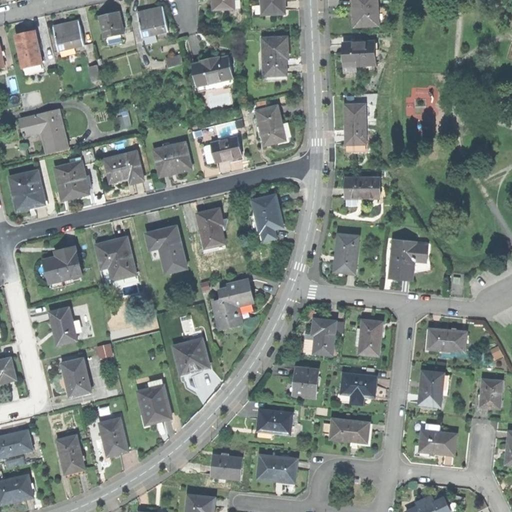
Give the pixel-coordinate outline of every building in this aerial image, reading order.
[(215,0),(216,11),(241,11),(241,1),(236,1),(235,0),(215,0)] [(262,0),(263,13),(285,12),(284,0),(262,0)] [(353,0),(354,12),(355,26),(379,25),(378,7),(377,0),(353,0)] [(385,6),(378,7),(379,25),(385,25),(390,21),(389,9),(385,6)] [(138,13),(143,37),(168,31),(163,8),(150,11),(138,13)] [(100,18),(106,40),(125,35),(120,13),(108,16),(100,18)] [(55,27),(61,51),(84,46),(79,21),(65,25),(55,27)] [(16,35),(23,67),(42,63),(35,31),(24,33),(16,35)] [(268,77),(291,76),(290,57),(288,38),(265,39),(268,77)] [(345,57),(345,73),(359,73),(359,65),(378,64),(377,43),(344,44),(345,57)] [(196,90),(234,84),(229,57),(218,59),(218,54),(207,56),(199,57),(200,62),(192,64),(196,90)] [(45,71),(42,63),(23,67),(25,76),(45,71)] [(90,69),(94,83),(103,80),(99,67),(90,69)] [(346,123),(346,144),(365,144),(366,105),(346,105),(346,123)] [(257,111),(265,145),(275,143),(285,141),(277,106),(257,111)] [(117,113),(123,128),(134,124),(129,109),(117,113)] [(58,112),(21,121),(24,134),(40,130),(43,140),(46,154),(68,148),(58,112)] [(212,144),(216,160),(229,157),(244,153),(240,137),(212,144)] [(156,150),(162,176),(178,172),(192,169),(186,143),(156,150)] [(209,162),(216,160),(212,144),(205,145),(209,162)] [(107,159),(113,182),(124,179),(132,177),(133,182),(145,180),(139,152),(107,159)] [(58,169),(64,199),(77,196),(91,193),(83,157),(74,159),(76,165),(58,169)] [(12,177),(20,209),(35,206),(47,203),(40,171),(12,177)] [(347,189),(346,197),(380,199),(381,180),(347,179),(347,189)] [(260,214),(264,229),(271,228),(282,225),(278,209),(281,209),(277,194),(253,199),(257,215),(260,214)] [(198,214),(206,248),(227,243),(222,225),(225,224),(221,208),(206,212),(198,214)] [(161,230),(145,234),(152,259),(162,256),(165,272),(188,266),(178,226),(161,230)] [(338,255),(336,271),(357,272),(360,235),(339,234),(338,255)] [(110,242),(98,245),(103,268),(111,266),(114,279),(137,273),(134,264),(137,263),(133,246),(130,247),(128,237),(110,242)] [(392,254),(390,277),(401,278),(413,278),(414,268),(414,259),(428,259),(428,246),(416,245),(416,242),(395,240),(395,255),(392,254)] [(47,274),(50,283),(73,277),(83,274),(76,246),(65,249),(66,254),(56,257),(44,260),(47,274)] [(427,269),(428,259),(414,259),(414,268),(427,269)] [(75,282),(73,277),(50,283),(51,288),(75,282)] [(214,304),(219,324),(228,322),(229,328),(236,326),(244,324),(240,306),(255,302),(250,280),(230,285),(231,290),(221,293),(223,301),(214,304)] [(58,330),(61,343),(78,339),(71,307),(50,312),(52,322),(54,331),(58,330)] [(317,333),(316,354),(334,355),(337,319),(314,318),(314,326),(313,333),(317,333)] [(364,320),(361,354),(382,355),(383,339),(384,321),(364,320)] [(431,328),(429,347),(466,351),(468,331),(450,330),(431,328)] [(175,346),(183,376),(197,372),(213,368),(205,338),(175,346)] [(0,384),(17,380),(11,357),(0,360),(0,384)] [(67,380),(70,395),(92,390),(84,357),(62,362),(67,380)] [(295,383),(294,397),(316,397),(316,371),(295,370),(295,383)] [(422,385),(421,401),(443,403),(445,373),(423,371),(422,385)] [(379,375),(345,372),(344,392),(360,393),(378,394),(378,386),(379,375)] [(483,377),(482,404),(492,405),(502,405),(504,379),(483,377)] [(153,382),(155,388),(164,386),(163,379),(153,382)] [(139,392),(147,425),(157,422),(156,420),(162,418),(171,416),(164,386),(155,388),(139,392)] [(359,399),(360,393),(344,392),(338,391),(338,400),(351,401),(351,398),(359,399)] [(262,418),(261,430),(293,432),(294,413),(262,410),(262,418)] [(108,442),(111,455),(120,453),(130,451),(122,418),(100,424),(104,443),(108,442)] [(371,421),(334,418),(332,439),(350,440),(369,442),(371,421)] [(438,450),(456,451),(458,431),(423,429),(422,449),(438,450)] [(0,438),(0,458),(33,451),(29,432),(11,436),(0,438)] [(57,440),(66,473),(75,471),(85,469),(76,435),(57,440)] [(214,464),(213,475),(242,478),(244,456),(215,453),(214,464)] [(299,456),(263,453),(261,477),(276,478),(297,480),(299,456)] [(0,482),(0,502),(1,505),(18,501),(35,497),(30,476),(0,482)] [(189,494),(187,511),(209,511),(210,511),(216,511),(217,505),(217,497),(189,494)] [(406,511),(450,511),(444,498),(437,501),(435,502),(432,496),(420,502),(421,505),(406,511)]
